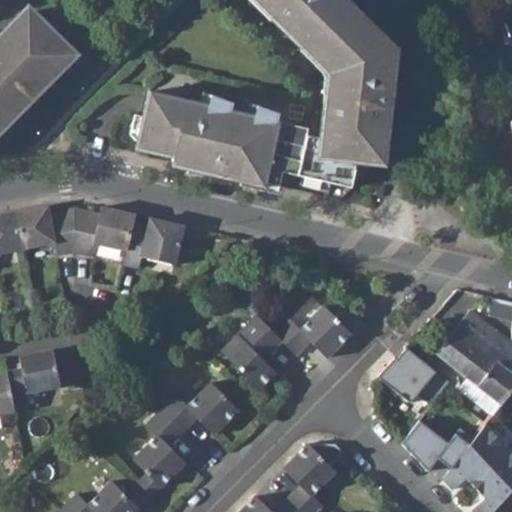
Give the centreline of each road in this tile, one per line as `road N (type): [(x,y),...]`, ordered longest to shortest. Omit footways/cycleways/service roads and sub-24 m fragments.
road 1 (residential): [(0,193),(67,181),(511,281)]
road 2 (residential): [(205,511),(323,396)]
road 3 (residential): [(323,396),(429,511)]
